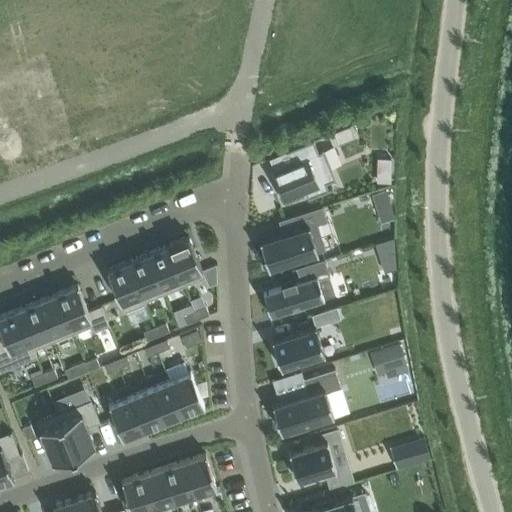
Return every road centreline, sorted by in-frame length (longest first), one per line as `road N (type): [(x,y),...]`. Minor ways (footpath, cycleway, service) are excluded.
road 1 (unclassified): [(487,511),(445,384),(426,264),(454,0)]
road 2 (residential): [(246,414),(0,505)]
road 3 (residential): [(0,194),(245,101)]
road 4 (residential): [(234,199),(0,287)]
road 5 (residential): [(246,414),(234,199)]
